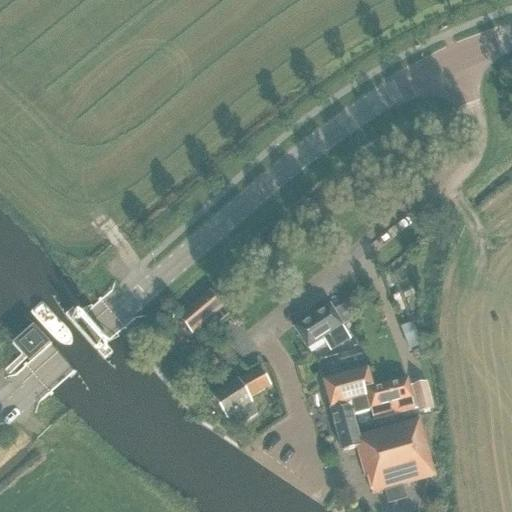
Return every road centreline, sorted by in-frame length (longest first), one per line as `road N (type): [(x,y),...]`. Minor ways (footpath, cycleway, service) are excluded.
road 1 (tertiary): [(0,417),(305,154),(394,92),(453,63)]
road 2 (residential): [(314,468),(284,368),(260,334),(472,155),(475,125),(453,63)]
road 3 (track): [(150,285),(102,223),(121,123),(46,46),(0,27)]
